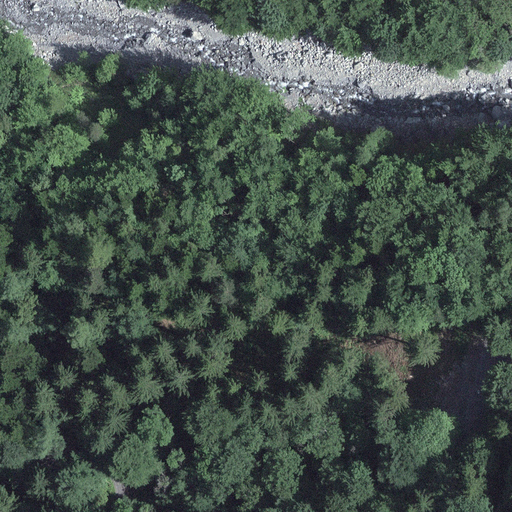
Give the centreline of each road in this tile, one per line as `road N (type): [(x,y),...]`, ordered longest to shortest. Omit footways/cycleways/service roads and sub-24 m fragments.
road 1 (track): [(511,346),(497,362),(482,430),(387,484),(359,511)]
road 2 (track): [(123,511),(121,476),(88,454),(0,475)]
